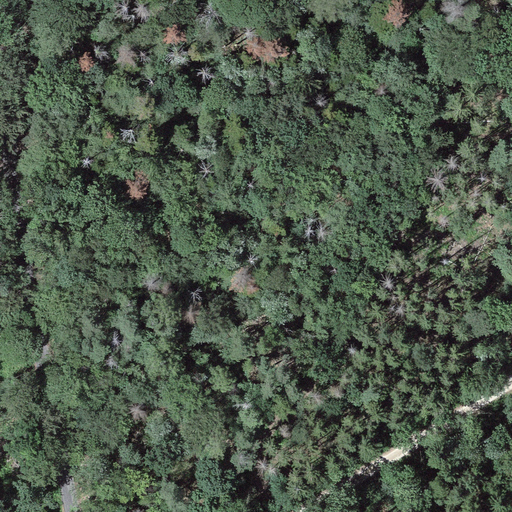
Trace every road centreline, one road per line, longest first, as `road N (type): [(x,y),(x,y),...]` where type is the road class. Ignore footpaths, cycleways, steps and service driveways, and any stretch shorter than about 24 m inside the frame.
road 1 (unclassified): [(12,0),(12,212),(74,511)]
road 2 (track): [(511,384),(309,511)]
